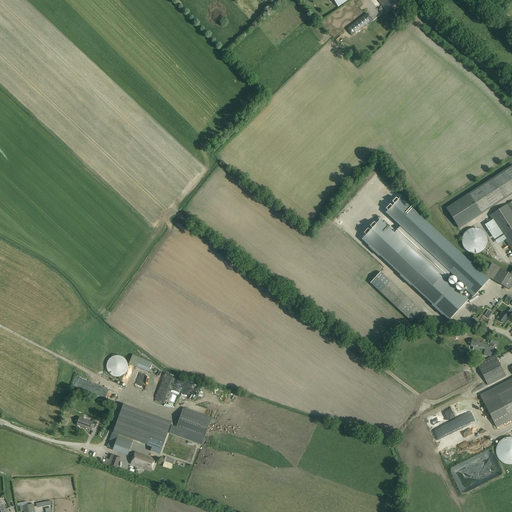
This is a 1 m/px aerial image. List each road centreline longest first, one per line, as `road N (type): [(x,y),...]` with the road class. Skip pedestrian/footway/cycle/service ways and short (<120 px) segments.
road 1 (track): [(173,211),(383,362)]
road 2 (tertiary): [(511,92),(411,0)]
